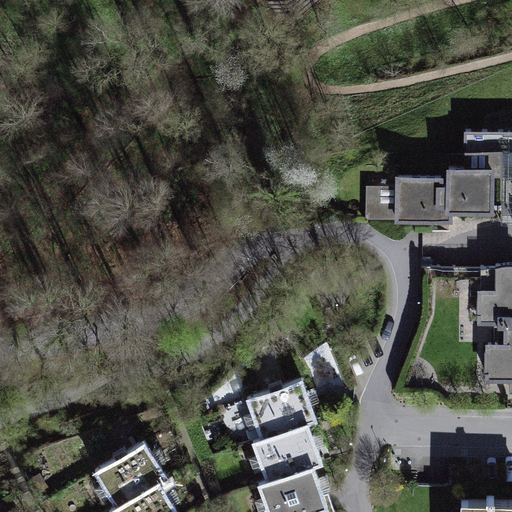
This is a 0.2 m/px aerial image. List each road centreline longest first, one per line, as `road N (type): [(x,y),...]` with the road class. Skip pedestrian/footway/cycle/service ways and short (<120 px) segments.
road 1 (track): [(308,236),(209,342),(0,424)]
road 2 (track): [(308,236),(252,254),(182,308),(123,332),(0,355)]
road 3 (residential): [(370,424),(408,276),(390,248),(352,233),(308,236)]
road 4 (residential): [(370,424),(511,433)]
